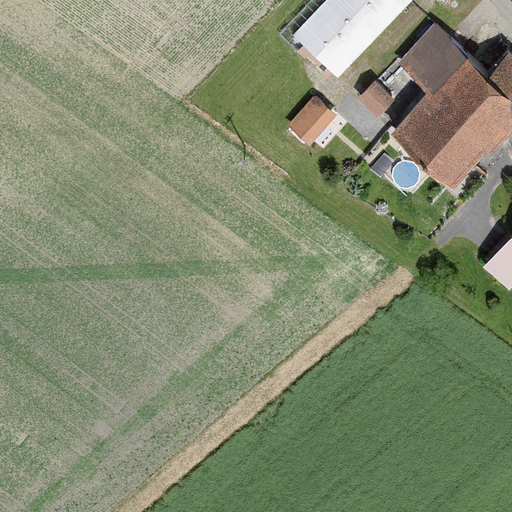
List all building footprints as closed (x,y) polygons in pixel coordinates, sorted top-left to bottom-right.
[(407,0),(323,0),(294,31),(338,73),(407,0)] [(487,71),(433,21),(399,58),(429,85),(392,124),(452,179),(486,143),(489,146),(511,123),(511,51),(509,48),(487,71)] [(395,94),(374,74),(355,93),(376,113),(395,94)] [(334,111),(314,92),(287,121),(307,139),(334,111)] [(511,228),(483,260),(508,282),(511,277),(511,228)]
